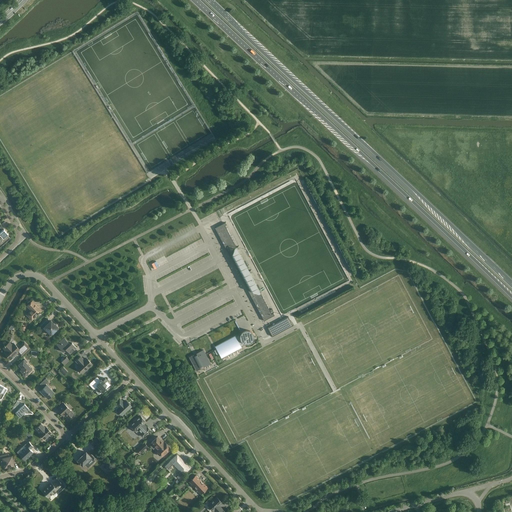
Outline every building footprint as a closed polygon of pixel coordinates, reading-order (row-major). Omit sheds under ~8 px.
[(225,222),(215,228),(238,271),(238,272),(239,272),(240,272),(241,272),(249,267),(246,261),(244,262),(240,254),(241,253),(238,246),(236,247),(225,225),(226,225),(225,222)] [(10,238),(7,235),(8,234),(4,229),(0,232),(0,247),(10,238)] [(254,277),(250,270),(242,275),(241,275),(240,277),(241,277),(264,321),(274,315),(273,313),(271,314),(260,292),(262,291),(258,285),(256,286),(252,278),(254,277)] [(32,311),(27,315),(31,320),(42,311),(32,300),(31,302),(30,301),(29,301),(28,302),(27,303),(28,304),(27,306),(32,311)] [(293,325),(291,322),(288,316),(267,327),(272,336),(293,325)] [(48,319),(40,326),(43,328),(44,327),(51,335),(51,334),(52,334),(54,333),(54,332),(58,328),(58,327),(56,325),(55,325),(51,320),(50,321),(48,319)] [(215,346),(221,358),(241,347),(241,346),(243,345),(244,343),(245,344),(246,344),(248,344),(249,343),(250,343),(251,342),(252,341),(253,340),(253,338),(254,337),(254,336),(253,334),(253,333),(252,332),(251,331),(250,330),(248,330),(246,330),(245,330),(243,331),(242,332),(241,333),(240,334),(240,336),(238,335),(236,336),(235,336),(215,346)] [(56,345),(63,352),(65,349),(70,354),(76,347),(72,343),(70,344),(64,338),(56,345)] [(4,352),(10,359),(18,352),(21,356),(29,348),(24,342),(18,348),(14,343),(12,345),(9,342),(3,348),(6,351),(4,352)] [(193,355),(189,357),(196,371),(201,368),(200,367),(203,365),(203,367),(210,363),(203,350),(196,353),(197,355),(194,356),(193,355)] [(80,356),(76,361),(79,365),(77,367),(82,373),(92,364),(86,358),(84,361),(82,359),(83,359),(80,356)] [(24,359),(23,360),(19,364),(22,368),(20,370),(23,373),(22,374),(25,377),(28,374),(27,373),(31,369),(27,364),(26,363),(27,362),(24,359)] [(89,384),(94,389),(98,394),(100,394),(102,392),(102,393),(102,392),(110,384),(111,385),(111,384),(105,378),(102,381),(101,379),(100,379),(99,379),(97,377),(97,376),(89,384)] [(40,391),(43,394),(43,393),(48,399),(54,393),(45,384),(48,381),(46,378),(40,384),(42,387),(43,388),(40,391)] [(33,413),(24,404),(18,410),(16,408),(20,404),(17,400),(19,397),(18,397),(12,409),(15,412),(19,417),(23,414),(24,414),(25,414),(25,413),(33,413)] [(130,403),(129,402),(127,402),(126,401),(123,403),(122,402),(122,401),(120,398),(115,403),(119,407),(116,409),(122,415),(131,406),(130,405),(130,404),(130,403)] [(64,415),(68,419),(73,414),(70,410),(64,403),(57,409),(63,416),(64,415)] [(150,430),(147,427),(147,428),(143,424),(146,422),(140,416),(137,419),(136,419),(135,419),(133,420),(133,421),(134,422),(130,425),(136,432),(139,430),(142,432),(140,434),(143,437),(150,430)] [(40,432),(39,433),(44,439),(51,433),(46,427),(45,428),(41,423),(36,428),(40,432)] [(95,435),(88,441),(94,447),(100,441),(95,435)] [(171,448),(165,442),(164,443),(157,436),(151,442),(157,449),(156,450),(158,451),(157,452),(157,453),(159,455),(160,455),(161,455),(162,456),(171,448)] [(19,454),(24,460),(33,452),(30,449),(33,446),(29,442),(25,444),(27,446),(19,454)] [(144,443),(136,450),(139,454),(147,446),(144,443)] [(82,466),(86,462),(89,465),(94,460),(97,457),(91,451),(88,454),(86,452),(77,460),(82,466)] [(0,456),(0,458),(2,465),(4,465),(5,467),(8,466),(8,467),(11,466),(10,465),(13,465),(11,456),(8,457),(8,454),(0,456)] [(177,476),(178,478),(189,468),(186,465),(179,458),(180,458),(177,455),(164,466),(165,467),(165,466),(167,468),(168,469),(168,468),(173,464),(174,463),(180,471),(178,474),(179,475),(177,476)] [(189,481),(201,494),(207,487),(203,482),(196,475),(189,481)] [(53,484),(51,483),(42,491),(48,497),(57,489),(62,485),(58,480),(53,484)] [(216,497),(208,505),(213,511),(214,510),(216,511),(220,511),(223,510),(219,505),(222,503),(216,497)]
